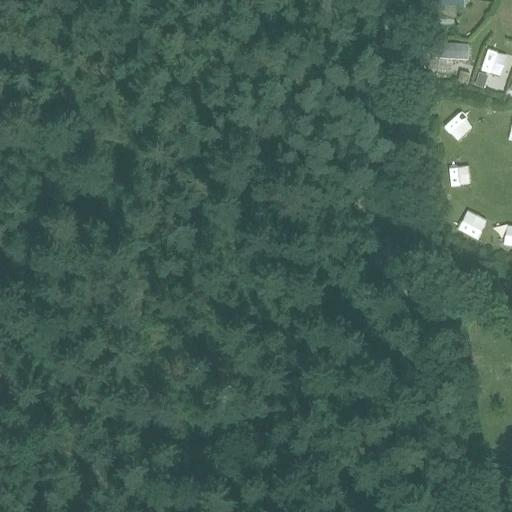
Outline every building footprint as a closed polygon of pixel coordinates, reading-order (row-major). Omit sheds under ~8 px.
[(470,20),(453,21),(454,50),(472,49),(470,20)] [(491,59),(511,65),(511,43),(497,39),(491,59)] [(466,120),(482,105),(473,95),(457,111),(466,120)] [(464,171),(474,170),(473,152),(463,152),(464,171)] [(488,486),(483,511),(505,511),(509,490),(488,486)]
